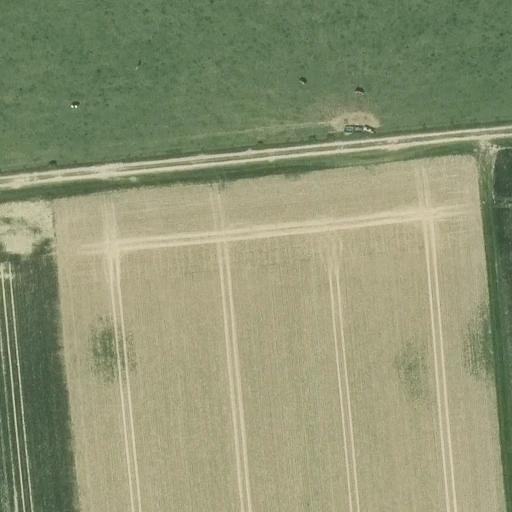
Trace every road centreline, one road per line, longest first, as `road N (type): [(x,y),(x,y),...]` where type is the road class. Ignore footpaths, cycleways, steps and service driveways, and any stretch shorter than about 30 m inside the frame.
road 1 (track): [(0,182),(511,136)]
road 2 (track): [(511,511),(474,141)]
